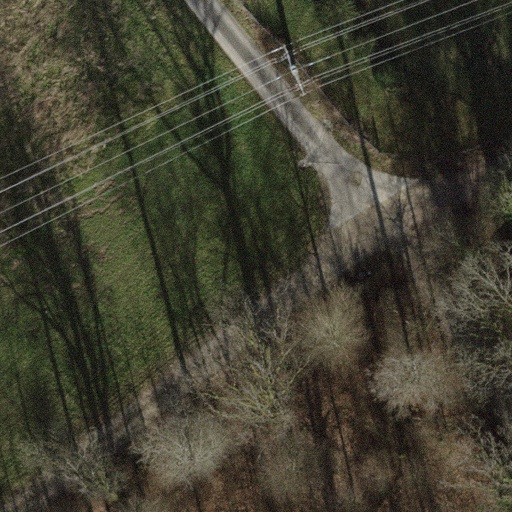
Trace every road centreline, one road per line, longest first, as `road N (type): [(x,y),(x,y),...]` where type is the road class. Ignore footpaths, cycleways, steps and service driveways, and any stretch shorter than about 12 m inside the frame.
road 1 (track): [(511,144),(376,212),(20,511)]
road 2 (track): [(209,0),(376,212),(511,418)]
